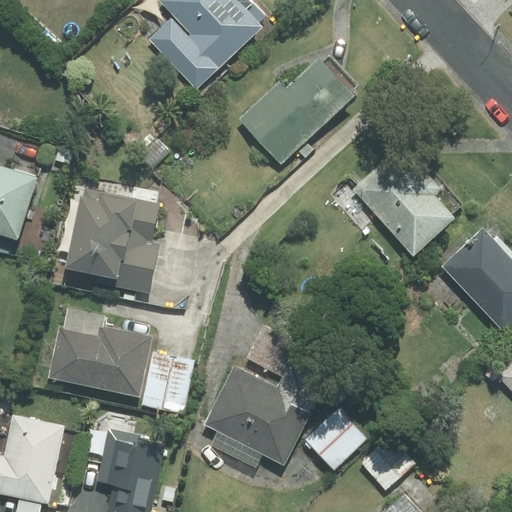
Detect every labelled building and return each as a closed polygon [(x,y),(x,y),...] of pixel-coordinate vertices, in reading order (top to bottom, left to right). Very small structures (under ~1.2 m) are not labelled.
[(162,0),(177,15),(152,39),(196,86),(261,26),(259,23),(268,15),(253,0),(162,0)] [(285,89),(279,83),(241,119),(282,162),(353,96),(349,91),(355,85),(329,57),(322,63),(317,58),(285,89)] [(150,134),(142,141),(148,147),(141,154),(153,166),(169,151),(156,137),(155,138),(150,134)] [(440,189),(400,146),(352,190),(413,256),(454,219),(433,196),(440,189)] [(37,178),(0,166),(0,233),(18,239),(37,178)] [(159,245),(150,243),(158,204),(83,189),(66,268),(118,279),(117,287),(149,293),(159,245)] [(482,229),(443,266),(504,330),(511,321),(511,249),(498,234),(492,240),(482,229)] [(64,328),(60,327),(50,377),(139,396),(151,338),(102,327),(105,316),(69,308),(64,328)] [(248,357),(282,375),(299,343),(265,325),(248,357)] [(153,352),(143,404),(184,412),(194,360),(153,352)] [(294,359),(279,389),(235,367),(206,424),(219,431),(212,445),(256,467),(262,455),(284,466),(329,377),(294,359)] [(511,364),(500,376),(511,389),(511,364)] [(367,439),(340,409),(307,439),(334,469),(367,439)] [(109,413),(94,426),(87,461),(101,464),(97,484),(112,487),(106,511),(152,511),(167,442),(135,435),(138,419),(109,413)] [(68,507),(83,432),(0,415),(0,495),(19,500),(16,511),(38,511),(40,501),(68,507)] [(414,463),(390,437),(362,463),(386,489),(414,463)] [(421,511),(405,494),(385,511),(421,511)]
